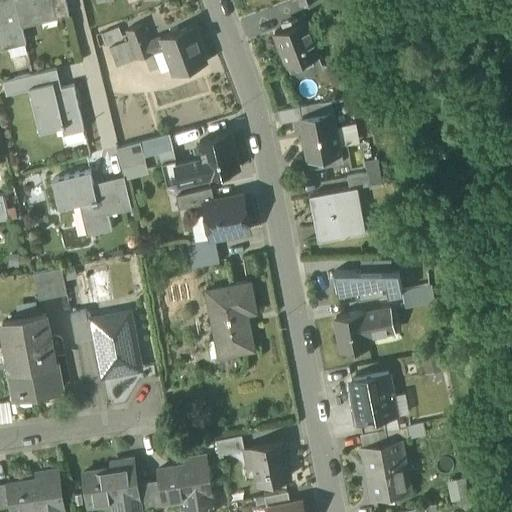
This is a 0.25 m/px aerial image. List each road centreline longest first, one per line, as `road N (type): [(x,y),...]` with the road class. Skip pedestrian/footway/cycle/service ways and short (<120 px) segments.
road 1 (residential): [(334,511),(255,107),(213,0)]
road 2 (residential): [(0,446),(171,418)]
road 3 (residential): [(73,0),(108,144)]
